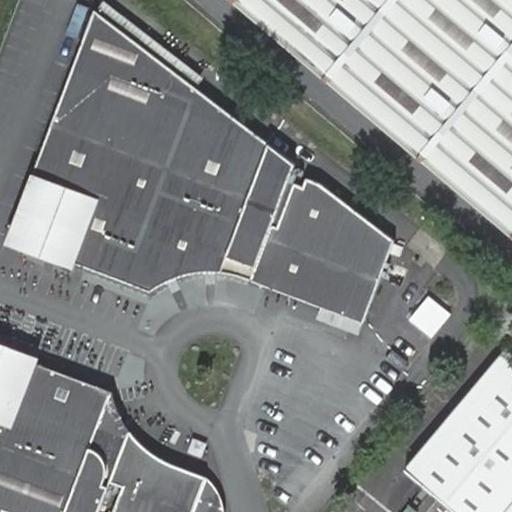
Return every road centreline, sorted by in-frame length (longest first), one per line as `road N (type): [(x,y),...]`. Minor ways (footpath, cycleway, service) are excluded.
road 1 (unknown): [(298,511),(337,443),(340,409),(324,373)]
road 2 (unknown): [(324,373),(237,477)]
